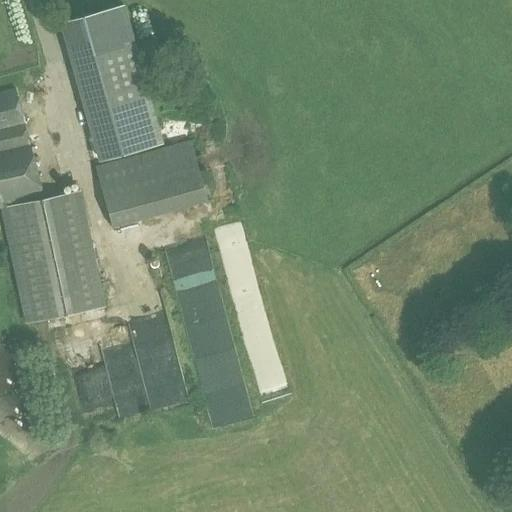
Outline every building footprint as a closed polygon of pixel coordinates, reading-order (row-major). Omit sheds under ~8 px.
[(65,21),(105,159),(162,143),(122,4),(65,21)] [(0,216),(21,303),(27,325),(107,306),(102,283),(79,192),(43,199),(15,87),(0,91),(0,216)] [(95,166),(112,228),(208,201),(190,139),(95,166)] [(107,312),(92,314),(94,327),(109,325),(107,312)] [(125,411),(192,396),(175,322),(139,330),(151,379),(119,387),(125,411)] [(148,379),(145,363),(114,369),(117,385),(148,379)]
